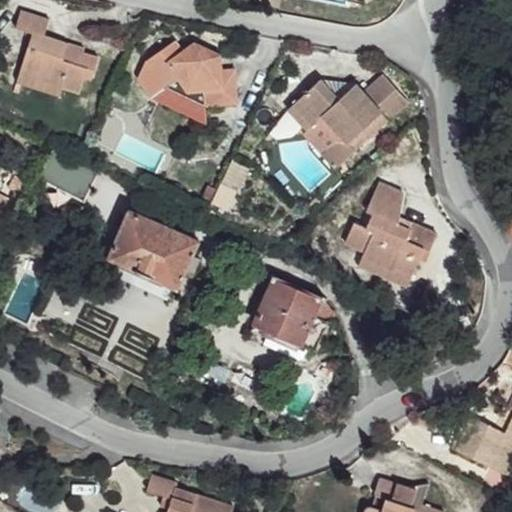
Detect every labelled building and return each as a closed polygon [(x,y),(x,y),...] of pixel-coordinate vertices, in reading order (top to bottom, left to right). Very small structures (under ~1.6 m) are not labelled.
[(52,21),(23,12),(18,28),(34,34),(24,66),(39,71),(37,79),(64,88),(80,93),(87,77),(93,78),(99,59),(85,55),(86,49),(58,41),(56,47),(44,43),(46,37),(52,21)] [(58,41),(46,37),(44,43),(56,47),(58,41)] [(184,50),(175,39),(151,57),(144,77),(158,100),(172,90),(211,113),(245,95),(237,65),(224,65),(223,51),(197,38),(184,50)] [(61,97),(64,88),(37,79),(39,71),(24,66),(18,83),(61,97)] [(354,85),(348,92),(337,102),(329,91),(321,81),(292,108),(310,128),(315,123),(340,148),(377,114),(387,124),(407,105),(381,78),(362,95),(354,85)] [(211,113),(172,90),(158,100),(209,134),(211,113)] [(348,92),(329,91),(337,102),(348,92)] [(328,176),(387,124),(377,114),(340,148),(315,123),(310,128),(292,108),(285,113),(316,145),(307,154),(328,176)] [(101,170),(57,148),(40,179),(86,202),(101,170)] [(20,175),(6,169),(0,183),(0,195),(9,199),(20,175)] [(405,193),(381,183),(367,211),(375,215),(368,228),(357,223),(347,244),(366,252),(365,256),(395,270),(398,266),(413,273),(421,257),(414,255),(419,246),(425,248),(431,250),(438,233),(415,222),(411,230),(400,224),(405,193)] [(200,241),(132,211),(110,260),(178,290),(200,241)] [(421,257),(425,248),(419,246),(414,255),(421,257)] [(407,287),(413,273),(398,266),(395,270),(365,256),(361,266),(407,287)] [(322,299),(276,279),(257,323),(304,343),(317,350),(329,324),(314,316),(322,299)] [(299,351),(304,343),(257,323),(254,331),(299,351)] [(511,351),(503,362),(511,365),(511,351)] [(511,397),(497,428),(506,433),(511,422),(511,397)] [(511,422),(506,433),(497,428),(475,417),(458,451),(511,476),(511,422)] [(148,486),(164,494),(172,498),(167,509),(165,511),(234,511),(179,485),(180,483),(156,473),(148,486)] [(362,511),(446,511),(447,511),(422,502),(429,483),(415,485),(381,477),(374,494),(379,496),(375,507),(369,505),(364,508),(362,511)] [(172,498),(164,494),(158,505),(167,509),(172,498)]
